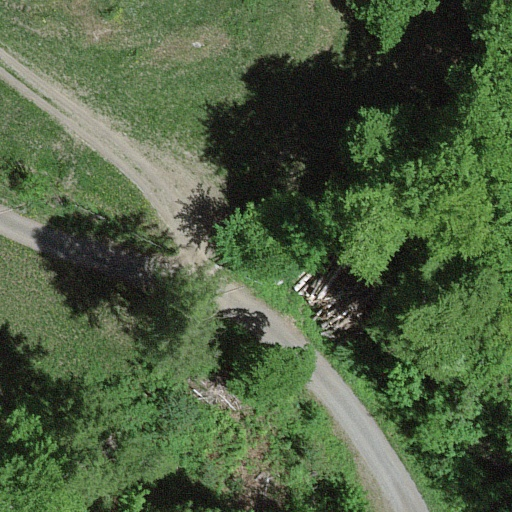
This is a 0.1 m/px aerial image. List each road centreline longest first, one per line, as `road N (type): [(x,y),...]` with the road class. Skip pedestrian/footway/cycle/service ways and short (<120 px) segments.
road 1 (track): [(407,511),(381,441),(235,309),(0,221)]
road 2 (track): [(235,309),(173,214),(0,62)]
